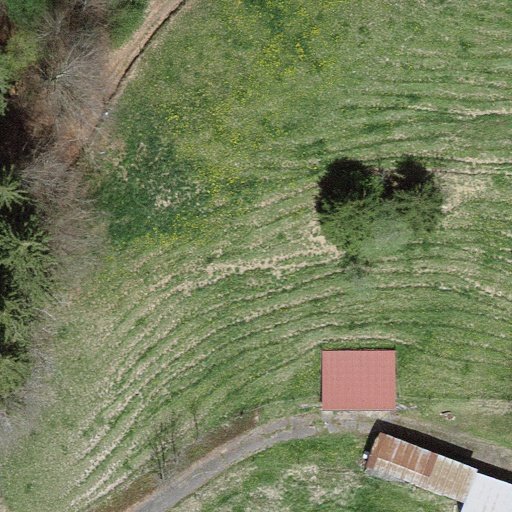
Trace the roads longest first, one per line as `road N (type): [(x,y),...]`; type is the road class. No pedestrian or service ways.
road 1 (track): [(125,511),(305,420),(372,422),(511,452)]
road 2 (track): [(121,0),(46,57),(0,205)]
